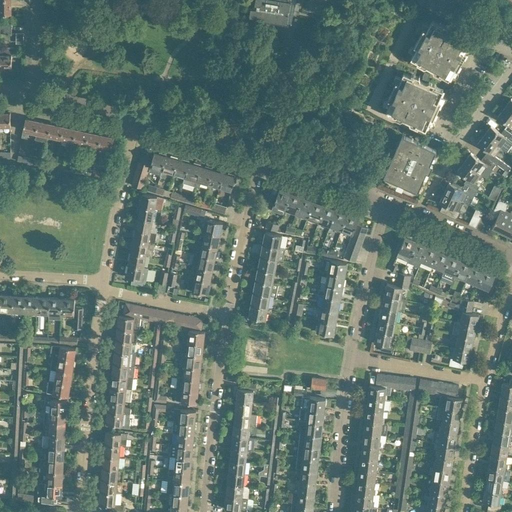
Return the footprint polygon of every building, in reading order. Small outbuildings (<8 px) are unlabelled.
[(0,0),(0,13),(11,13),(11,0),(0,0)] [(255,0),(255,3),(257,3),(257,7),(251,7),(250,16),(287,22),(287,21),(288,21),(288,22),(291,22),(296,0),(255,0)] [(464,52),(467,46),(470,41),(463,37),(462,35),(457,32),(457,31),(454,32),(448,29),(447,26),(440,22),(439,24),(432,20),(426,31),(424,29),(414,46),(417,48),(411,58),(418,62),(417,63),(424,67),(427,67),(433,70),(434,73),(440,76),(442,75),(449,79),(455,69),(457,70),(467,53),(464,52)] [(0,33),(12,33),(12,24),(12,23),(0,23),(0,33)] [(0,47),(0,66),(0,68),(12,67),(12,55),(15,55),(14,47),(0,47)] [(438,101),(441,95),(443,90),(436,86),(435,84),(429,81),(427,82),(420,79),(419,77),(412,74),(411,75),(404,72),(399,83),(396,82),(388,100),(391,101),(386,112),(393,115),(393,117),(400,120),(403,119),(409,122),(410,125),(411,125),(416,127),(419,126),(426,129),(431,118),(434,120),(441,102),(438,101)] [(340,116),(343,104),(337,102),(333,115),(340,116)] [(511,112),(504,107),(498,116),(509,125),(506,130),(511,133),(511,112)] [(11,126),(11,113),(0,112),(0,131),(3,131),(3,126),(11,126)] [(36,133),(39,121),(26,118),(23,130),(22,137),(28,138),(29,132),(36,133)] [(48,136),(51,123),(39,121),(36,133),(37,133),(36,139),(47,141),(48,136)] [(61,139),(64,126),(51,123),(48,136),(61,139)] [(491,125),(484,134),(502,147),(507,151),(511,144),(511,133),(506,130),(503,134),(491,125)] [(73,141),(76,129),(64,126),(61,139),(67,140),(66,147),(72,148),(73,141)] [(86,144),(89,132),(76,129),(73,141),(86,144)] [(98,147),(101,135),(89,132),(86,144),(98,147)] [(430,164),(437,149),(402,134),(383,176),(418,192),(427,172),(430,173),(433,165),(430,164)] [(495,156),(502,147),(484,134),(477,143),(489,152),(486,157),(496,164),(497,164),(505,170),(509,172),(511,168),(495,156)] [(112,148),(114,137),(101,135),(98,147),(112,150),(112,148)] [(152,159),(154,154),(142,150),(140,156),(152,159)] [(162,170),(166,155),(167,153),(159,151),(159,153),(155,151),(154,154),(152,159),(150,165),(150,166),(151,167),(162,170)] [(496,164),(486,157),(482,161),(471,153),(464,161),(482,174),(486,178),(496,164)] [(173,173),(178,158),(178,157),(171,155),(171,156),(166,155),(162,170),(161,175),(166,177),(168,172),(173,173)] [(150,165),(152,159),(140,156),(139,162),(150,165)] [(185,177),(189,162),(190,160),(182,158),(182,160),(178,158),(173,173),(185,177)] [(482,174),(464,161),(457,170),(469,179),(466,184),(477,190),(480,186),(475,183),(482,174)] [(150,166),(150,165),(139,162),(137,167),(149,171),(151,167),(150,166)] [(194,186),(200,165),(201,164),(194,162),(194,163),(189,162),(185,177),(184,182),(194,186)] [(208,183),(212,169),(212,167),(205,165),(205,167),(200,165),(194,186),(200,187),(202,182),(208,183)] [(147,177),(149,171),(137,167),(135,173),(147,177)] [(219,187),(224,172),(224,171),(217,169),(217,170),(212,169),(208,183),(219,187)] [(231,191),(236,176),(235,176),(235,174),(228,172),(228,174),(224,172),(219,187),(231,191)] [(146,183),(147,177),(135,173),(133,179),(146,183)] [(144,189),(146,183),(133,179),(132,185),(144,189)] [(470,205),(477,190),(466,184),(465,183),(462,188),(449,182),(444,192),(464,201),(470,205)] [(167,195),(169,190),(157,186),(155,192),(167,195)] [(285,209),(291,193),(280,188),(277,196),(271,193),(268,203),(274,205),(272,210),(283,214),(285,209)] [(444,192),(439,202),(444,204),(441,211),(456,218),(464,201),(444,192)] [(162,209),(165,198),(157,196),(143,193),(142,194),(141,193),(140,200),(141,201),(140,205),(156,208),(162,209)] [(186,201),(188,195),(180,193),(178,199),(186,201)] [(297,213),(303,197),(291,193),(285,209),(297,213)] [(308,217),(314,201),(303,197),(297,213),(308,217)] [(213,209),(214,205),(211,204),(211,202),(203,200),(201,205),(213,209)] [(502,232),(511,212),(502,208),(504,203),(498,200),(493,212),(498,214),(492,227),(502,232)] [(319,222),(325,205),(314,201),(308,217),(319,222)] [(225,213),(227,207),(215,203),(214,205),(213,209),(225,213)] [(204,216),(207,210),(186,204),(184,210),(204,216)] [(161,222),(163,209),(162,209),(156,208),(140,205),(139,205),(137,212),(139,213),(138,217),(154,220),(161,222)] [(330,226),(336,209),(325,205),(319,222),(330,226)] [(479,221),(485,210),(479,207),(471,225),(476,227),(479,221)] [(341,230),(347,213),(336,209),(330,226),(341,230)] [(484,224),(490,212),(485,210),(479,221),(484,224)] [(178,225),(181,213),(175,212),(173,224),(178,225)] [(511,236),(511,212),(502,232),(511,237),(511,236)] [(353,234),(355,229),(357,223),(359,218),(347,213),(341,230),(352,234),(353,234)] [(151,232),(154,220),(138,217),(137,217),(135,224),(137,224),(136,229),(151,232)] [(222,227),(223,223),(208,219),(205,231),(220,234),(222,234),(223,227),(222,227)] [(280,224),(268,220),(266,227),(278,231),(280,224)] [(366,233),(368,227),(357,223),(355,229),(366,233)] [(176,237),(178,225),(173,224),(170,236),(176,237)] [(157,233),(151,232),(136,229),(134,229),(133,236),(134,236),(133,241),(155,245),(157,233)] [(364,238),(366,233),(355,229),(353,234),(364,238)] [(219,239),(220,234),(205,231),(203,242),(218,246),(219,246),(221,239),(219,239)] [(281,247),(283,235),(266,231),(263,244),(281,247)] [(364,238),(353,234),(352,234),(350,240),(362,244),(364,238)] [(405,236),(397,257),(408,262),(417,241),(405,236)] [(362,244),(350,240),(348,245),(359,249),(362,244)] [(153,257),(155,245),(133,241),(132,241),(131,248),(132,248),(131,253),(147,256),(153,257)] [(217,250),(218,246),(203,242),(196,241),(194,253),(215,257),(217,258),(218,251),(217,250)] [(422,261),(428,246),(417,241),(408,262),(420,266),(422,261)] [(284,260),(286,248),(281,247),(263,244),(261,256),(278,259),(284,260)] [(359,249),(348,245),(346,251),(357,255),(359,249)] [(433,265),(439,251),(428,246),(422,261),(433,265)] [(323,247),(322,255),(333,257),(334,249),(323,247)] [(355,261),(357,255),(346,251),(344,257),(355,261)] [(444,270),(450,255),(439,251),(433,265),(444,270)] [(145,267),(147,256),(131,253),(130,252),(128,259),(130,260),(129,264),(145,267)] [(215,262),(215,257),(194,253),(191,265),(197,266),(213,269),(214,269),(216,262),(215,262)] [(444,270),(442,276),(453,280),(455,275),(462,260),(450,255),(444,270)] [(276,271),(278,259),(261,256),(258,268),(276,271)] [(345,275),(347,262),(324,258),(322,270),(324,270),(328,271),(345,275)] [(466,280),(473,265),(462,260),(455,275),(466,280)] [(146,282),(149,268),(145,267),(129,264),(127,264),(126,271),(127,271),(126,276),(132,277),(131,284),(141,285),(142,285),(143,285),(144,285),(145,284),(145,283),(146,282)] [(478,284),(484,269),(473,265),(466,280),(478,284)] [(212,274),(213,269),(197,266),(195,278),(211,281),(212,281),(213,274),(212,274)] [(273,283),(276,271),(258,268),(256,280),(273,283)] [(489,289),(495,274),(484,269),(478,284),(478,285),(489,289)] [(166,284),(169,272),(168,271),(162,270),(159,282),(166,284)] [(343,286),(345,275),(328,271),(324,270),(323,275),(327,276),(326,283),(343,286)] [(175,286),(177,273),(171,272),(169,284),(175,286)] [(410,283),(412,276),(399,273),(397,279),(410,282),(409,283),(410,283)] [(210,293),(211,286),(210,286),(211,281),(195,278),(192,290),(208,293),(208,292),(210,293)] [(401,299),(404,287),(409,288),(410,283),(409,283),(410,282),(397,279),(396,285),(387,283),(384,295),(401,299)] [(279,284),(273,283),(256,280),(254,292),(271,295),(276,296),(279,284)] [(340,298),(343,286),(326,283),(325,290),(319,289),(318,294),(324,295),(340,298)] [(448,293),(442,290),(442,289),(437,287),(435,291),(446,296),(448,293)] [(269,307),(271,295),(254,292),(251,304),(269,307)] [(12,313),(14,294),(1,294),(0,310),(7,311),(7,313),(12,313)] [(25,312),(26,295),(14,294),(12,313),(18,313),(19,311),(25,312)] [(37,314),(38,296),(26,295),(25,312),(32,312),(31,314),(37,314)] [(340,298),(324,295),(321,307),(338,310),(340,298)] [(404,311),(406,300),(401,299),(384,295),(382,307),(398,310),(404,311)] [(435,295),(434,302),(441,304),(443,298),(435,295)] [(49,313),(50,297),(38,296),(37,314),(43,315),(43,313),(49,313)] [(62,316),(63,298),(50,297),(49,313),(49,318),(61,319),(62,316)] [(75,307),(75,298),(63,298),(62,316),(67,316),(67,314),(74,315),(74,327),(82,328),(83,307),(75,307)] [(473,307),(474,301),(462,298),(461,304),(473,307)] [(304,303),(297,302),(295,315),(299,315),(302,315),(304,303)] [(144,318),(146,306),(143,306),(126,303),(123,315),(135,317),(141,318),(144,318)] [(266,320),(269,307),(251,304),(249,316),(266,320)] [(477,326),(479,314),(472,312),(473,307),(461,304),(459,310),(463,311),(460,322),(477,326)] [(336,322),(338,310),(321,307),(319,319),(336,322)] [(396,322),(398,310),(382,307),(379,318),(396,322)] [(155,320),(157,309),(151,308),(149,319),(155,320)] [(161,321),(163,310),(157,309),(155,320),(156,321),(161,321)] [(170,323),(172,312),(166,310),(164,322),(170,323)] [(176,325),(178,313),(172,312),(170,323),(176,325)] [(182,326),(184,314),(178,313),(176,325),(182,326)] [(188,327),(190,315),(184,314),(182,326),(188,327)] [(140,329),(141,318),(135,317),(123,315),(119,315),(118,327),(138,329),(140,329)] [(201,330),(203,318),(190,315),(188,327),(190,328),(190,329),(201,330)] [(399,335),(402,323),(396,322),(379,318),(377,330),(394,333),(394,334),(399,335)] [(334,334),(336,322),(319,319),(317,331),(334,334)] [(455,321),(452,333),(458,334),(474,338),(477,326),(460,322),(455,321)] [(137,341),(138,329),(118,327),(116,339),(137,341)] [(204,343),(205,331),(201,330),(190,329),(190,328),(185,328),(184,340),(183,341),(204,343)] [(391,345),(394,334),(394,333),(377,330),(374,342),(382,343),(380,350),(393,353),(394,346),(391,345)] [(472,349),(474,338),(458,334),(455,346),(472,349)] [(420,351),(423,339),(418,338),(418,337),(408,335),(407,341),(411,341),(410,349),(420,351)] [(136,353),(137,341),(116,339),(115,351),(136,353)] [(430,353),(433,340),(426,339),(423,352),(430,353)] [(202,355),(204,343),(183,341),(184,340),(183,340),(181,353),(202,355)] [(74,360),(76,348),(52,345),(50,356),(53,357),(74,360)] [(469,361),(472,349),(455,346),(453,358),(469,361)] [(136,365),(137,353),(136,353),(115,351),(114,363),(136,365)] [(201,367),(202,355),(181,353),(180,364),(185,365),(201,367)] [(22,368),(23,356),(17,356),(17,359),(15,359),(15,362),(12,362),(11,367),(17,368),(22,368)] [(72,372),(74,360),(53,357),(51,369),(57,370),(72,372)] [(134,377),(136,365),(114,363),(112,375),(134,377)] [(200,379),(201,367),(185,365),(184,376),(184,377),(200,379)] [(71,384),(72,372),(57,370),(55,380),(55,382),(71,384)] [(391,394),(391,387),(385,386),(386,373),(377,372),(376,385),(370,384),(368,397),(386,399),(386,398),(386,393),(391,394)] [(133,389),(134,377),(112,375),(111,387),(133,389)] [(199,391),(200,379),(184,377),(184,376),(178,376),(177,388),(199,391)] [(415,390),(417,377),(410,376),(409,389),(410,389),(410,390),(415,391),(415,390)] [(326,389),(327,378),(312,377),(311,387),(326,389)] [(418,390),(418,391),(423,392),(423,391),(424,391),(427,378),(421,377),(418,390)] [(511,377),(511,378),(510,384),(503,382),(501,395),(511,396),(511,377)] [(427,378),(424,391),(430,392),(433,379),(427,378)] [(69,396),(71,384),(55,382),(55,380),(49,379),(48,392),(53,393),(53,394),(69,396)] [(433,379),(430,392),(436,393),(439,380),(433,379)] [(21,393),(22,380),(16,380),(12,380),(11,383),(13,383),(13,389),(16,389),(15,392),(21,393)] [(439,380),(436,393),(441,394),(442,394),(445,382),(439,380)] [(461,410),(463,398),(457,397),(460,384),(450,383),(445,382),(442,394),(441,394),(439,406),(461,410)] [(253,402),(255,389),(256,389),(257,384),(245,383),(244,388),(238,388),(237,401),(253,402)] [(161,394),(162,387),(156,386),(155,400),(167,402),(167,401),(168,395),(161,394)] [(131,401),(133,389),(111,387),(110,399),(126,401),(126,400),(131,401)] [(306,396),(307,389),(295,387),(294,394),(306,396)] [(197,403),(199,391),(177,388),(175,401),(197,403)] [(67,412),(68,399),(52,399),(53,396),(46,395),(45,410),(67,412)] [(511,396),(501,395),(499,406),(511,408),(511,396)] [(326,406),(327,399),(326,399),(326,398),(310,396),(308,409),(325,410),(325,406),(326,406)] [(368,397),(367,409),(384,411),(389,411),(390,399),(386,398),(386,399),(368,397)] [(125,406),(126,401),(110,399),(108,411),(131,413),(132,407),(125,406)] [(252,414),(252,413),(253,402),(237,401),(236,413),(252,414)] [(158,419),(159,410),(166,411),(167,405),(167,404),(154,403),(153,418),(158,419)] [(439,406),(437,418),(442,419),(459,422),(461,410),(439,406)] [(511,408),(499,406),(497,418),(511,420),(511,408)] [(195,422),(196,410),(175,408),(174,420),(179,420),(179,421),(195,422)] [(324,415),(325,410),(308,409),(307,420),(307,421),(323,422),(324,422),(325,415),(324,415)] [(383,422),(384,411),(367,409),(365,420),(383,423),(383,422)] [(66,424),(67,412),(45,410),(45,422),(50,423),(66,424)] [(130,418),(131,413),(108,411),(107,423),(122,425),(122,427),(130,428),(131,418),(130,418)] [(257,426),(258,415),(258,414),(252,413),(252,414),(236,413),(234,424),(251,426),(251,425),(257,426)] [(511,420),(497,418),(495,430),(511,432),(511,420)] [(323,430),(324,423),(323,423),(323,422),(307,421),(307,420),(302,419),(301,432),(322,434),(322,430),(323,430)] [(457,434),(459,422),(442,419),(440,431),(457,434)] [(387,435),(388,423),(388,422),(383,422),(383,423),(365,420),(364,432),(386,435),(387,435)] [(194,434),(195,422),(179,421),(178,433),(194,434)] [(65,436),(66,424),(50,423),(49,435),(65,436)] [(249,438),(251,426),(234,424),(233,436),(249,438)] [(435,430),(433,442),(455,445),(457,434),(440,431),(435,430)] [(511,432),(495,430),(493,442),(511,445),(511,442),(511,432)] [(127,444),(128,433),(106,431),(105,443),(122,444),(127,444)] [(321,438),(322,434),(301,432),(299,444),(320,446),(321,446),(322,438),(321,438)] [(385,441),(386,435),(364,432),(363,444),(380,446),(381,440),(385,441)] [(193,446),(194,434),(178,433),(177,444),(177,445),(193,446)] [(65,447),(65,436),(49,435),(44,434),(43,446),(49,447),(65,447)] [(248,450),(249,438),(233,436),(232,448),(248,450)] [(432,442),(430,454),(436,454),(453,457),(455,445),(433,442),(432,442)] [(508,456),(509,449),(511,449),(511,445),(493,442),(491,454),(508,456)] [(120,456),(122,444),(105,443),(104,455),(120,456)] [(192,458),(193,446),(177,445),(177,444),(172,444),(170,455),(176,456),(176,457),(192,458)] [(320,454),(321,447),(320,447),(320,446),(299,444),(298,456),(319,458),(319,454),(320,454)] [(378,458),(380,446),(363,444),(361,456),(378,458)] [(64,459),(65,447),(49,447),(48,458),(64,459)] [(247,462),(248,450),(232,448),(231,460),(247,462)] [(273,464),(274,452),(269,452),(268,463),(265,463),(273,464)] [(451,469),(453,457),(436,454),(434,466),(451,469)] [(507,463),(508,456),(491,454),(489,465),(508,469),(508,463),(507,463)] [(119,468),(120,456),(104,455),(103,467),(119,468)] [(318,469),(319,462),(318,462),(319,458),(298,456),(296,467),(301,468),(318,470),(318,469)] [(377,470),(378,458),(361,456),(360,468),(377,470)] [(191,470),(192,458),(176,457),(175,468),(175,469),(191,470)] [(63,471),(64,459),(48,458),(48,470),(63,471)] [(246,473),(247,462),(231,460),(229,472),(246,473)] [(271,476),(273,464),(265,463),(264,469),(259,471),(259,474),(266,475),(266,476),(271,476)] [(507,473),(508,469),(489,465),(487,477),(504,480),(505,473),(507,473)] [(449,481),(451,469),(434,466),(432,478),(449,481)] [(123,480),(124,469),(124,468),(119,468),(103,467),(102,479),(118,480),(123,480)] [(190,482),(191,470),(175,469),(175,468),(170,467),(169,475),(174,475),(174,480),(174,481),(190,482)] [(317,478),(318,471),(317,471),(318,470),(301,468),(300,480),(316,482),(317,478)] [(376,482),(377,470),(360,468),(358,480),(376,482)] [(63,483),(63,471),(48,470),(47,482),(63,483)] [(244,485),(246,473),(229,472),(228,484),(244,485)] [(503,487),(504,480),(487,477),(485,489),(504,492),(505,487),(503,487)] [(447,493),(449,481),(432,478),(430,490),(447,493)] [(117,492),(118,480),(102,479),(101,491),(117,492)] [(188,494),(190,482),(174,481),(174,480),(168,479),(167,491),(173,492),(173,493),(188,494)] [(316,493),(316,486),(316,482),(300,480),(299,491),(299,492),(315,494),(315,493),(316,493)] [(374,494),(376,482),(358,480),(357,492),(374,494)] [(39,494),(39,500),(54,502),(58,503),(58,495),(62,495),(63,483),(47,482),(40,482),(39,494)] [(249,498),(250,486),(250,485),(244,485),(228,484),(227,495),(249,498)] [(500,503),(501,496),(503,497),(504,492),(485,489),(483,501),(489,502),(488,509),(500,510),(502,503),(500,503)] [(445,505),(447,493),(430,490),(428,502),(445,505)] [(116,504),(117,492),(101,491),(99,503),(108,504),(107,511),(120,511),(123,511),(125,505),(116,504)] [(315,502),(315,495),(315,494),(299,492),(299,491),(294,491),(292,503),(313,506),(314,502),(315,502)] [(373,506),(374,494),(357,492),(356,504),(373,507),(373,506)] [(187,506),(188,494),(173,493),(172,505),(187,506)] [(247,510),(249,498),(227,495),(226,508),(231,508),(231,511),(249,511),(248,510),(247,510)] [(398,509),(400,497),(395,496),(395,501),(391,501),(389,507),(393,508),(398,509)] [(444,511),(445,505),(428,502),(426,511),(444,511)] [(313,511),(314,510),(313,510),(313,506),(292,503),(291,511),(313,511)]
